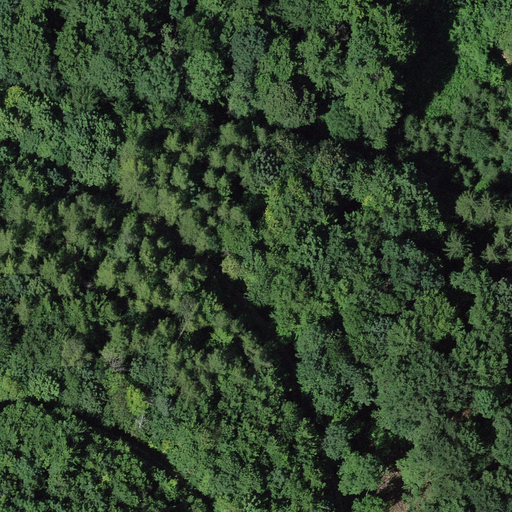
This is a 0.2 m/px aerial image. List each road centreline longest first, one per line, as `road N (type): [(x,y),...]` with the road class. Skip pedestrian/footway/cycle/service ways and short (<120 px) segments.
road 1 (track): [(0,89),(161,112),(358,162),(511,213)]
road 2 (track): [(0,148),(89,192),(191,260),(246,310),(272,339),(307,409),(337,511)]
road 3 (track): [(205,511),(129,446),(0,409)]
